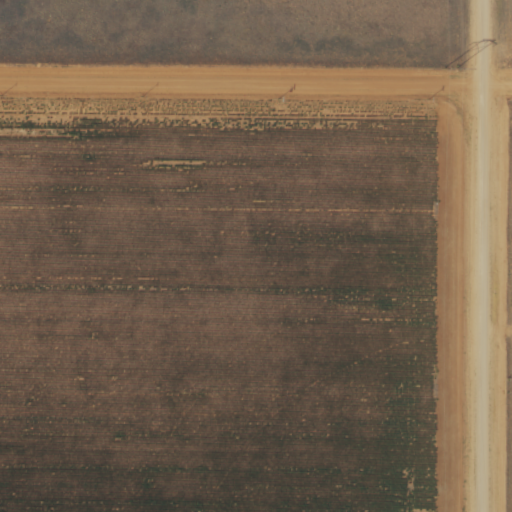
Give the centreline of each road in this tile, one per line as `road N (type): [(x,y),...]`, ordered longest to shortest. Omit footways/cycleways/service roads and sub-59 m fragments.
road 1 (residential): [(499,511),(504,0)]
road 2 (residential): [(511,79),(0,75)]
